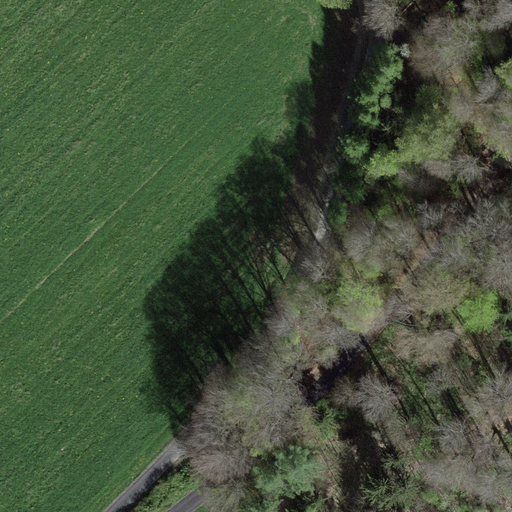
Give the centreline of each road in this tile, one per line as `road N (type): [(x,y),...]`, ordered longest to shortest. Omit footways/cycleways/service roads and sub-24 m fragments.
road 1 (track): [(109,511),(251,371),(320,270),(376,43),(367,0)]
road 2 (track): [(511,156),(319,389),(174,511)]
